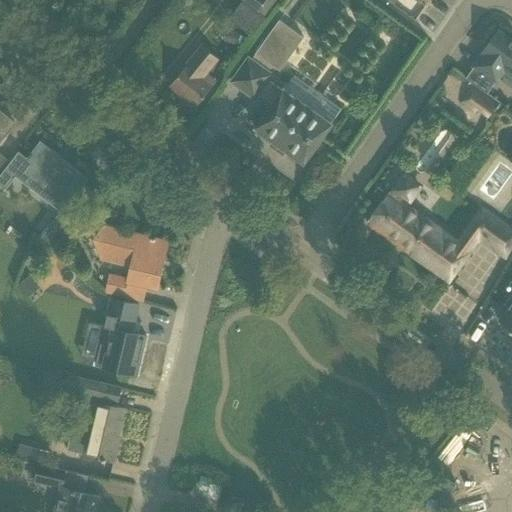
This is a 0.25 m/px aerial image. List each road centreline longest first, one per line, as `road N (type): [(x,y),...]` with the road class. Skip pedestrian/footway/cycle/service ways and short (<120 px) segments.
road 1 (residential): [(149,511),(217,233),(234,205)]
road 2 (residential): [(296,251),(475,0)]
road 3 (residential): [(234,205),(78,91),(0,19)]
road 4 (residential): [(511,403),(296,251)]
road 5 (track): [(78,91),(163,0)]
